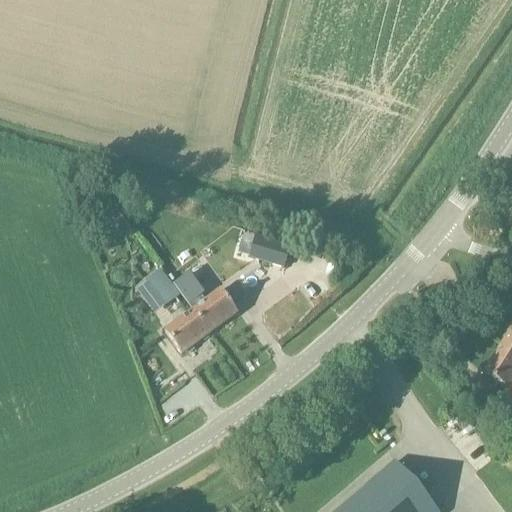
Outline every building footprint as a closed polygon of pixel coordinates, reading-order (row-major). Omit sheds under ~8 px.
[(289,250),(254,240),(248,260),(283,270),(289,250)] [(175,300),(156,275),(144,284),(163,309),(175,300)] [(191,314),(208,335),(235,315),(219,293),(191,314)] [(208,335),(191,314),(163,334),(180,356),(208,335)] [(511,330),(502,346),(511,352),(511,330)] [(506,390),(511,380),(511,352),(502,346),(483,376),(506,390)] [(436,511),(394,462),(335,511),(436,511)]
